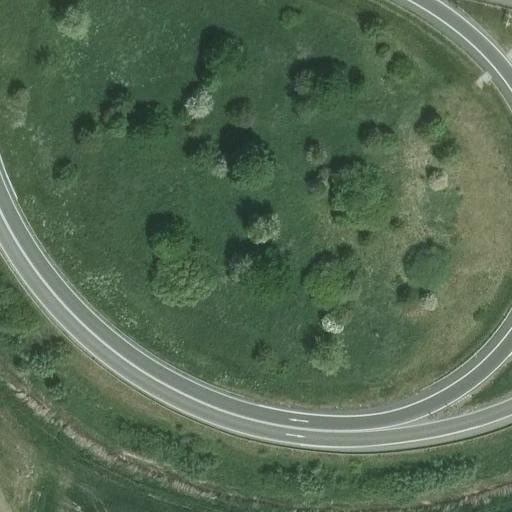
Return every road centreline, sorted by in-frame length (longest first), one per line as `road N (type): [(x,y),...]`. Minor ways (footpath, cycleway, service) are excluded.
road 1 (motorway): [(0,205),(68,307),(146,371),(186,394),(272,423),(379,428)]
road 2 (motorway): [(511,340),(474,381),(379,428)]
road 3 (motorway): [(379,428),(432,429),(511,406)]
